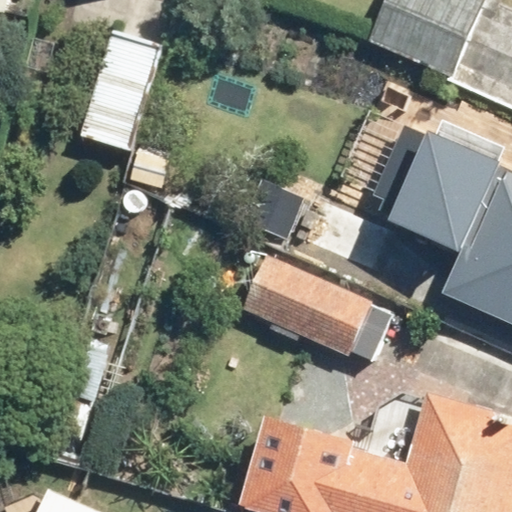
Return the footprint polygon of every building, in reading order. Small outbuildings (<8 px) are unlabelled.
[(482,4),(473,0),(385,0),(365,46),(448,83),(482,4)] [(131,161),(171,9),(138,1),(126,47),(101,41),(73,146),(131,161)] [(511,152),(438,120),(397,213),(476,249),(456,294),(511,318),(511,152)] [(313,192),(286,245),(361,282),(387,229),(313,192)] [(138,312),(160,227),(115,216),(93,301),(138,312)] [(186,220),(167,261),(236,293),(255,251),(186,220)] [(386,315),(267,264),(245,316),(363,368),(386,315)] [(85,452),(104,367),(64,358),(45,442),(85,452)] [(511,511),(511,425),(421,400),(389,511),(511,511)] [(0,511),(92,511),(41,490),(34,505),(0,490),(0,511)]
